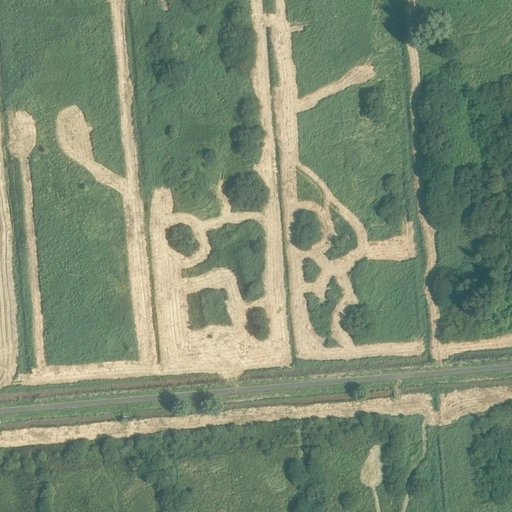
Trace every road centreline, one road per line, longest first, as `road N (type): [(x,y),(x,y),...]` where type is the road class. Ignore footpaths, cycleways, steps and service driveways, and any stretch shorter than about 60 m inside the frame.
road 1 (unclassified): [(511,367),(0,410)]
road 2 (track): [(511,340),(441,348),(410,0)]
